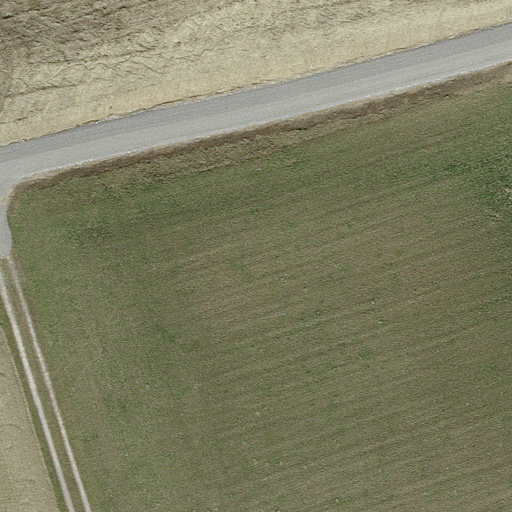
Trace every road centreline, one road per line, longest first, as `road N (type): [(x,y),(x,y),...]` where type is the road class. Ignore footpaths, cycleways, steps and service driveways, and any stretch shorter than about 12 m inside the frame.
road 1 (track): [(0,168),(511,46)]
road 2 (track): [(82,511),(0,247)]
